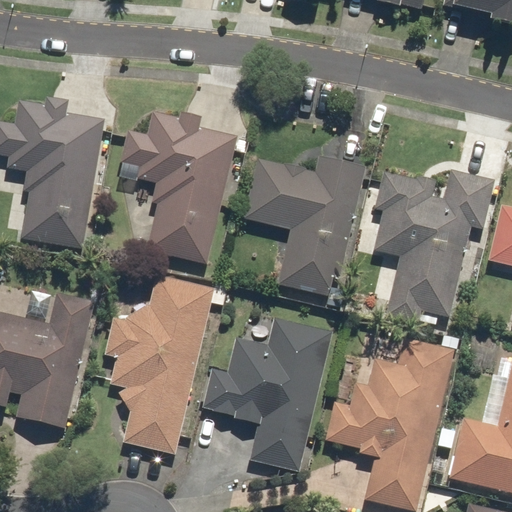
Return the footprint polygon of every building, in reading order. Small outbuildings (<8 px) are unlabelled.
[(373,0),(372,8),(417,18),(420,0),(373,0)] [(511,0),(441,0),(438,14),(484,24),(483,31),(511,37),(511,0)] [(16,243),(80,253),(101,122),(63,116),(65,104),(40,100),(39,107),(13,103),(9,127),(0,125),(0,160),(3,161),(2,171),(21,174),(17,194),(24,196),(16,243)] [(142,255),(203,269),(233,140),(195,131),(197,122),(175,117),(174,121),(147,115),(142,138),(122,133),(115,167),(135,172),(132,184),(151,189),(147,206),(153,207),(142,255)] [(337,284),(361,170),(313,160),(309,175),(253,163),(239,224),(285,234),(273,289),(325,300),(328,282),(337,284)] [(480,234),(491,184),(445,173),(439,202),(428,199),(432,185),(380,173),(371,213),(377,214),(368,255),(393,261),(379,320),(415,328),(418,315),(446,322),(467,231),(480,234)] [(511,306),(506,331),(511,332),(511,211),(497,208),(483,265),(511,271),(511,306)] [(118,447),(171,460),(211,291),(153,278),(145,309),(117,323),(109,321),(100,358),(111,361),(105,388),(123,392),(113,396),(125,420),(118,447)] [(61,433),(90,303),(51,295),(43,327),(0,317),(0,413),(1,413),(5,397),(16,399),(11,422),(61,433)] [(244,464),(296,476),(329,335),(268,321),(262,348),(232,341),(225,372),(207,368),(197,411),(212,414),(210,420),(252,430),(244,464)] [(360,504),(394,511),(412,511),(450,353),(400,341),(393,368),(369,362),(362,389),(350,386),(344,409),(329,405),(320,445),(355,454),(354,457),(370,461),(360,504)] [(460,420),(445,481),(511,497),(511,353),(510,353),(492,428),(460,420)]
